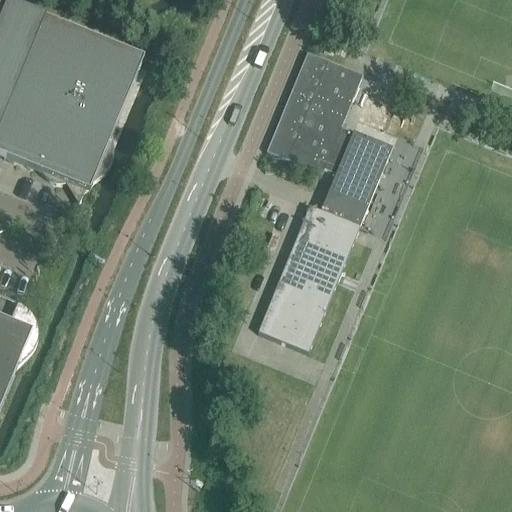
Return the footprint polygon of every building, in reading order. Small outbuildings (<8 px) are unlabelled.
[(113,153),(112,151),(112,147),(111,144),(136,84),(144,64),(43,23),(42,23),(10,10),(10,9),(0,5),(0,114),(5,116),(0,127),(0,161),(43,179),(44,182),(46,183),(47,185),(49,186),(50,187),(52,188),(54,189),(56,189),(58,189),(61,190),(63,189),(65,189),(67,188),(70,187),(71,186),(81,202),(80,203),(77,211),(78,211),(81,205),(83,202),(85,198),(88,194),(90,192),(92,189),(95,187),(100,183),(103,181),(104,179),(106,177),(109,173),(110,170),(111,167),(112,165),(113,162),(113,159),(113,156),(113,153)] [(308,58),(267,157),(323,180),(325,174),(342,133),(348,118),(363,80),(342,72),(341,72),(308,58)] [(359,123),(383,132),(402,86),(378,76),(359,123)] [(309,213),(258,338),(308,359),(338,287),(342,277),(355,244),(360,232),(392,154),(342,133),(325,174),(337,179),(321,216),(310,211),(309,213)] [(245,272),(227,305),(235,309),(253,276),(245,272)] [(0,414),(18,372),(27,364),(29,362),(30,360),(32,359),(33,356),(34,354),(36,352),(37,349),(37,346),(38,344),(38,341),(38,337),(38,335),(37,332),(36,328),(35,326),(34,323),(33,321),(32,319),(29,317),(28,315),(26,313),(23,311),(18,308),(0,300),(0,302),(18,310),(10,328),(0,324),(0,414)]
